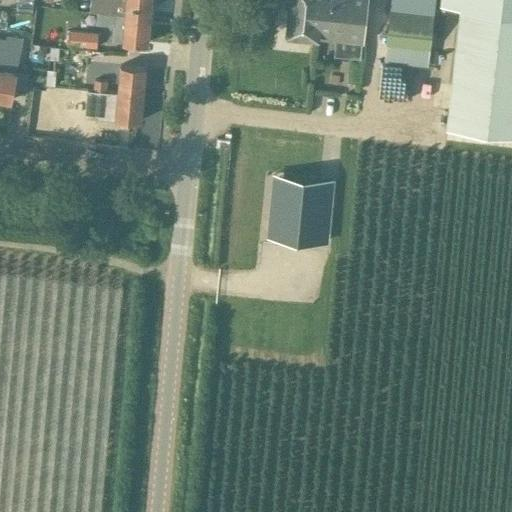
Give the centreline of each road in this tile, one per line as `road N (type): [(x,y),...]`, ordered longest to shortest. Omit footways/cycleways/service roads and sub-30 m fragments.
road 1 (tertiary): [(158,511),(189,174)]
road 2 (residential): [(189,174),(0,147)]
road 3 (tertiary): [(189,174),(204,0)]
